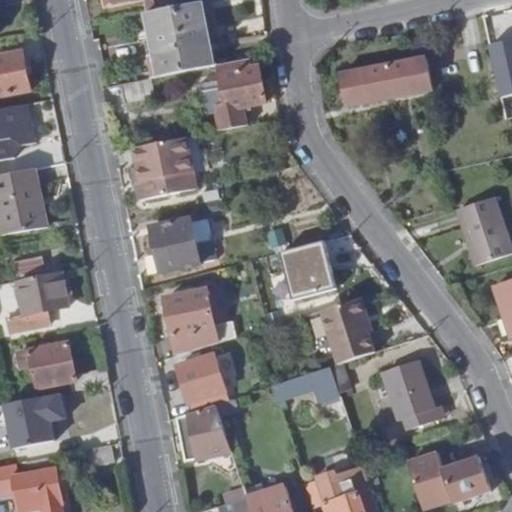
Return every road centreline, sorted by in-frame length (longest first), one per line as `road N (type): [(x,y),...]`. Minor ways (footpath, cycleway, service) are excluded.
road 1 (residential): [(162,511),(59,0)]
road 2 (residential): [(511,441),(480,368),(311,145),(293,38)]
road 3 (residential): [(293,38),(461,0)]
